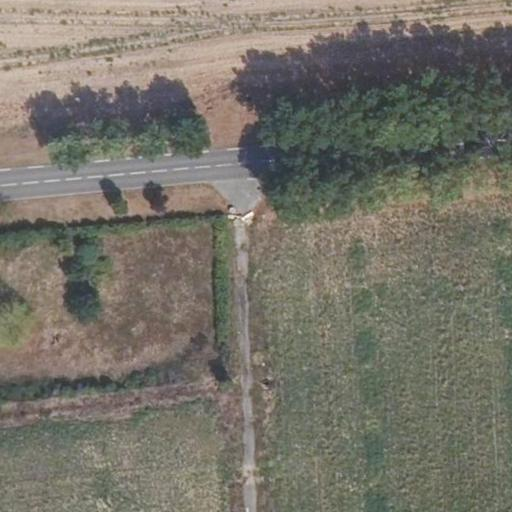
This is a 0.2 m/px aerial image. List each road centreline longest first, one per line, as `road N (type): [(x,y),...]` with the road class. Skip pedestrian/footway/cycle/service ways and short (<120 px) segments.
road 1 (unclassified): [(0,185),(511,138)]
road 2 (track): [(236,164),(248,511)]
